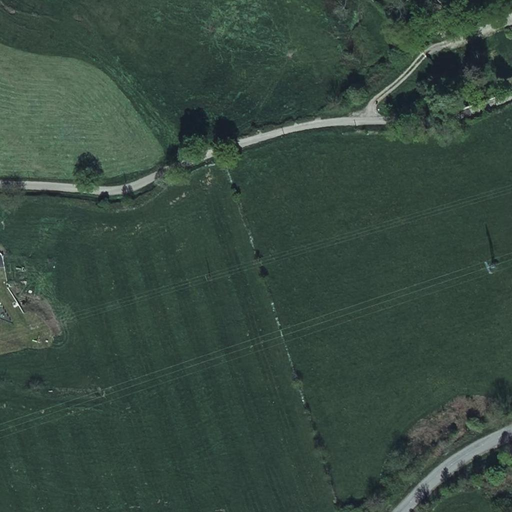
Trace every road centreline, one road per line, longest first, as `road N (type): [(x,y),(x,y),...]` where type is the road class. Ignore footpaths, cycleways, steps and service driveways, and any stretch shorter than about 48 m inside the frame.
road 1 (unclassified): [(511,97),(444,120),(314,123),(240,141),(117,190),(0,185)]
road 2 (tertiary): [(511,432),(448,467),(397,511)]
